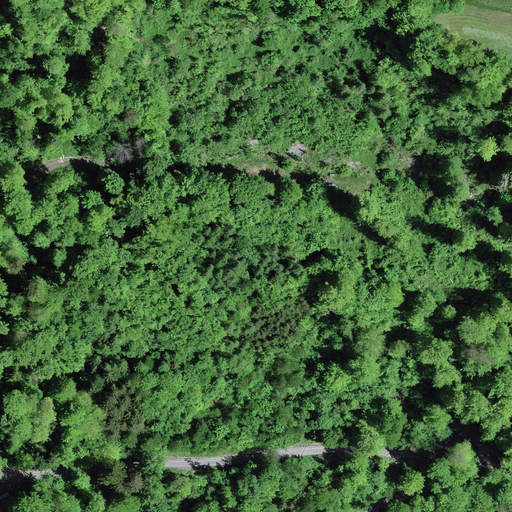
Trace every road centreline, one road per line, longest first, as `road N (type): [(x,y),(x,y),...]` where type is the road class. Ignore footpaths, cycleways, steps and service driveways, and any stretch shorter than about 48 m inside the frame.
road 1 (track): [(364,511),(481,468),(482,442),(468,437),(407,455),(323,448),(0,474)]
road 2 (track): [(0,193),(73,159),(179,178),(273,178)]
